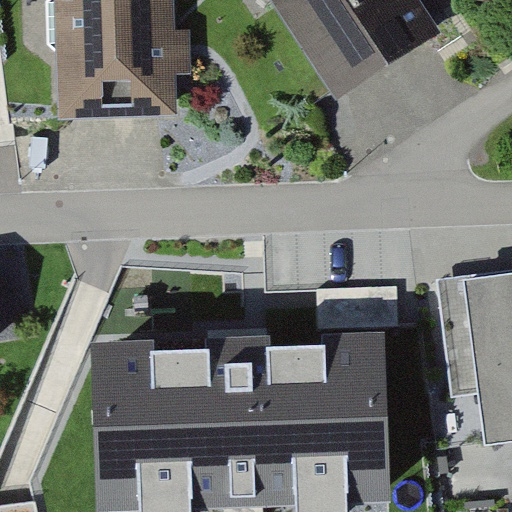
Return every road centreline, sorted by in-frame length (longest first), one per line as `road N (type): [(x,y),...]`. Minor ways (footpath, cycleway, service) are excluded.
road 1 (residential): [(0,222),(366,205)]
road 2 (residential): [(511,97),(366,205)]
road 3 (residential): [(366,205),(511,203)]
